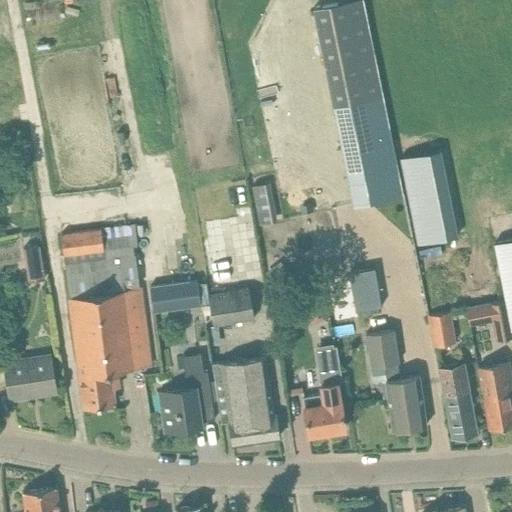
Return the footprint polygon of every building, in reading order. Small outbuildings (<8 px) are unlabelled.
[(401,194),(381,96),(363,0),(348,0),(313,7),(332,105),(352,204),(401,194)] [(437,152),(399,160),(417,246),(454,238),(437,152)] [(268,180),(253,184),(261,222),(276,219),(268,180)] [(141,286),(137,286),(132,246),(137,245),(134,225),(61,234),(84,407),(114,403),(112,387),(119,386),(117,369),(151,365),(141,286)] [(511,238),(495,242),(511,328),(511,327),(511,238)] [(21,249),(26,280),(43,277),(39,246),(21,249)] [(355,310),(381,306),(374,267),(349,272),(355,310)] [(198,279),(166,283),(169,308),(202,304),(200,295),(199,283),(198,279)] [(207,282),(199,283),(200,295),(202,304),(210,303),(209,293),(207,282)] [(247,287),(209,293),(210,303),(214,325),(252,319),(247,287)] [(505,299),(466,306),(469,325),(492,320),(496,340),(511,337),(505,299)] [(434,346),(455,342),(449,310),(428,314),(434,346)] [(423,405),(419,374),(399,377),(393,330),(365,333),(369,367),(383,365),(393,430),(426,425),(423,405)] [(304,406),(308,433),(345,427),(341,401),(338,383),(342,382),(339,363),(337,364),(335,348),(319,350),(321,366),(321,367),(325,393),(303,396),(304,406)] [(56,391),(53,371),(50,355),(6,362),(4,353),(0,353),(0,386),(8,385),(10,398),(56,391)] [(201,426),(201,421),(215,419),(212,399),(207,370),(204,371),(201,353),(182,356),(187,387),(159,391),(166,431),(201,426)] [(279,437),(276,417),(268,356),(213,364),(218,403),(221,423),(229,421),(233,444),(279,437)] [(473,411),(463,358),(447,361),(438,363),(444,396),(448,416),(452,436),(477,431),(473,411)] [(511,424),(511,396),(506,362),(478,367),(489,428),(511,424)] [(58,511),(58,506),(55,486),(23,491),(26,511),(58,511)]
